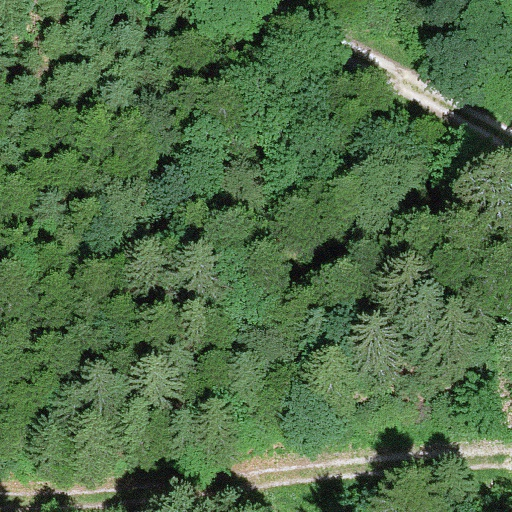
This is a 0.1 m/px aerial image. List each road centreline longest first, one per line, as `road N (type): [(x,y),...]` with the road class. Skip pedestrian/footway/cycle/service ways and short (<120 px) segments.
road 1 (track): [(511,451),(0,501)]
road 2 (track): [(511,137),(250,0)]
